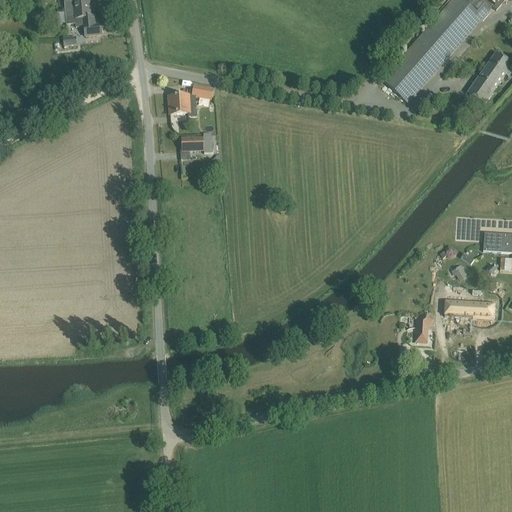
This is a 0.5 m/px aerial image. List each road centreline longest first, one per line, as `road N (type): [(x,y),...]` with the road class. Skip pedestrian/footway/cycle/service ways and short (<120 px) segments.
road 1 (unclassified): [(168,438),(131,0)]
road 2 (track): [(0,144),(142,69),(399,111)]
road 3 (unclassified): [(168,438),(511,360)]
